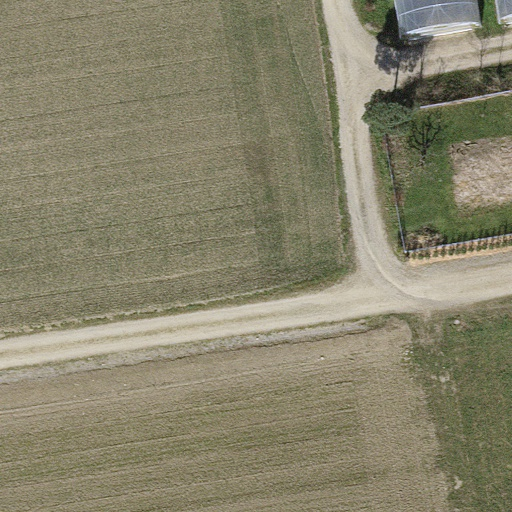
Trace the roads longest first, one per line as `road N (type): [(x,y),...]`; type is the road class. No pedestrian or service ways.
road 1 (track): [(511,267),(0,343)]
road 2 (track): [(386,288),(339,0)]
road 3 (track): [(353,75),(511,47)]
